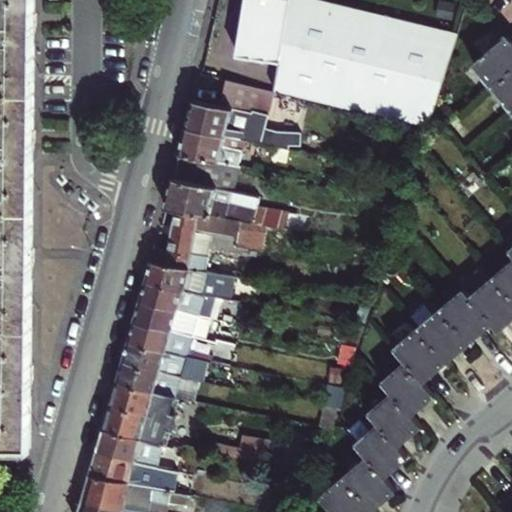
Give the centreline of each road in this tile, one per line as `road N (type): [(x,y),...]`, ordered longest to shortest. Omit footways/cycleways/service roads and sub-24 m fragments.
road 1 (residential): [(137,191),(46,511)]
road 2 (residential): [(137,191),(107,178),(86,155),(86,0)]
road 3 (residential): [(184,0),(137,191)]
road 4 (residential): [(420,511),(449,460),(511,403)]
